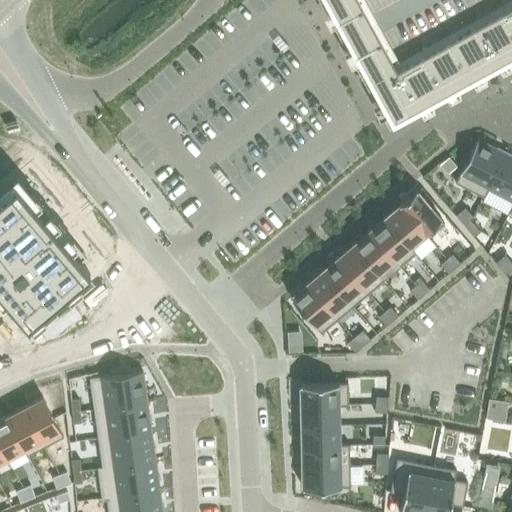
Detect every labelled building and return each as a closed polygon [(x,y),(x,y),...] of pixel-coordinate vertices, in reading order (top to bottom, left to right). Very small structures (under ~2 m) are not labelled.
[(511,0),(327,0),(392,119),(511,52),(511,0)] [(478,138),(455,182),(482,196),(505,152),(478,138)] [(484,197),(482,201),(507,214),(511,205),(511,155),(505,152),(482,196),(484,197)] [(16,186),(0,198),(0,305),(11,319),(17,314),(27,326),(90,273),(80,262),(86,257),(31,192),(25,197),(16,186)] [(416,189),(401,202),(429,235),(444,222),(416,189)] [(401,202),(385,216),(389,221),(413,249),(425,238),(429,235),(401,202)] [(465,207),(456,214),(464,224),(470,218),(473,216),(465,207)] [(382,218),(369,229),(394,258),(393,259),(399,267),(416,252),(413,249),(389,221),(385,216),(382,218)] [(470,218),(464,224),(474,236),(480,230),(470,218)] [(369,229),(353,242),(378,272),(379,271),(393,259),(394,258),(369,229)] [(353,242),(337,256),(369,293),(385,278),(379,271),(378,272),(353,242)] [(453,253),(446,258),(454,267),(460,262),(453,253)] [(505,254),(496,261),(501,267),(510,260),(505,254)] [(337,256),(322,269),(353,306),(369,293),(337,256)] [(446,258),(440,263),(448,272),(454,267),(446,258)] [(511,262),(510,260),(501,267),(506,274),(511,268),(511,262)] [(322,269),(306,283),(337,319),(353,306),(322,269)] [(422,279),(416,284),(423,293),(430,288),(422,279)] [(306,283),(290,296),(321,333),(337,319),(306,283)] [(416,284),(409,289),(417,298),(423,293),(416,284)] [(390,305),(384,311),(392,320),(398,314),(390,305)] [(384,311),(378,316),(386,325),(392,320),(384,311)] [(362,329),(355,336),(363,345),(370,338),(362,329)] [(355,336),(347,342),(355,351),(363,345),(355,336)] [(143,369),(90,377),(95,408),(147,400),(143,369)] [(348,382),(300,383),(300,404),(339,403),(339,405),(349,405),(348,382)] [(375,403),(387,403),(387,395),(375,395),(375,403)] [(43,396),(24,405),(45,445),(64,436),(43,396)] [(79,398),(71,399),(72,411),(80,410),(79,398)] [(147,400),(95,408),(99,438),(151,430),(147,400)] [(339,403),(300,404),(301,425),(339,424),(339,405),(339,403)] [(375,403),(375,411),(387,412),(387,404),(375,403)] [(24,405),(6,415),(28,455),(45,445),(24,405)] [(80,410),(72,411),(74,423),(82,422),(80,410)] [(6,415),(0,418),(0,443),(7,457),(23,449),(27,455),(28,455),(6,415)] [(339,424),(301,425),(301,446),(340,445),(340,443),(339,424)] [(103,466),(98,467),(98,468),(156,460),(151,430),(99,438),(103,466)] [(373,434),(373,442),(385,443),(385,435),(373,434)] [(340,445),(301,446),(302,466),(350,465),(349,443),(340,443),(340,445)] [(376,452),(376,462),(388,463),(388,453),(376,452)] [(397,457),(390,491),(403,493),(399,511),(402,511),(423,511),(433,464),(397,457)] [(80,458),(72,459),(73,471),(81,470),(80,458)] [(156,460),(98,468),(103,498),(160,490),(156,460)] [(376,462),(375,472),(387,473),(388,463),(376,462)] [(433,464),(423,511),(447,511),(450,503),(463,505),(468,481),(455,478),(457,469),(433,464)] [(350,465),(302,466),(302,487),(351,486),(350,465)] [(81,470),(73,471),(75,483),(83,482),(81,470)] [(67,471),(59,474),(64,486),(72,483),(67,471)] [(59,474),(52,477),(57,489),(64,486),(59,474)] [(31,485),(24,488),(28,500),(36,497),(31,485)] [(24,488),(16,491),(21,503),(28,500),(24,488)] [(67,490),(55,495),(58,503),(70,498),(67,490)] [(163,511),(160,490),(103,498),(108,498),(109,511),(163,511)] [(481,490),(478,505),(490,507),(493,492),(481,490)]
